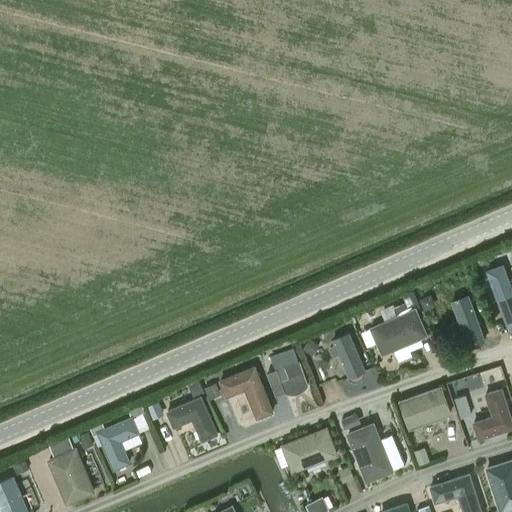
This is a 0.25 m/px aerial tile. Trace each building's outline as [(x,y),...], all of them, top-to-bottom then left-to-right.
[(491,286),(508,333),(511,331),(511,292),(507,279),(491,286)] [(470,294),(453,300),(470,346),(487,339),(470,294)] [(396,315),(373,325),(384,352),(428,333),(416,307),(409,310),(405,302),(393,307),(396,315)] [(365,370),(348,331),(330,338),(333,344),(327,346),(331,355),(337,353),(348,377),(365,370)] [(290,394),(292,394),(294,394),(296,394),(298,393),(300,393),(302,392),(303,391),(304,390),(305,390),(307,387),(308,387),(308,386),(309,385),(300,361),(285,366),(289,377),(281,379),(277,369),(268,373),(276,395),(286,392),(286,393),(287,393),(288,394),(289,394),(290,394)] [(274,412),(256,365),(219,380),(226,397),(245,390),(257,419),(274,412)] [(321,384),(326,400),(340,395),(334,379),(321,384)] [(442,385),(399,399),(410,430),(452,415),(442,385)] [(485,393),(492,415),(472,421),(478,440),(511,428),(511,415),(503,387),(485,393)] [(219,433),(202,395),(166,411),(174,428),(192,420),(202,441),(219,433)] [(135,419),(97,435),(115,475),(133,467),(123,445),(142,437),(135,419)] [(366,483),(394,471),(374,421),(346,433),(366,483)] [(339,455),(328,425),(281,443),(292,473),(339,455)] [(78,446),(48,458),(68,504),(97,491),(78,446)] [(511,457),(485,467),(499,511),(505,511),(511,510),(511,457)] [(483,511),(470,472),(429,485),(435,503),(458,496),(463,511),(483,511)] [(0,481),(0,509),(1,511),(29,511),(14,475),(0,481)] [(411,511),(408,501),(379,511),(411,511)]
